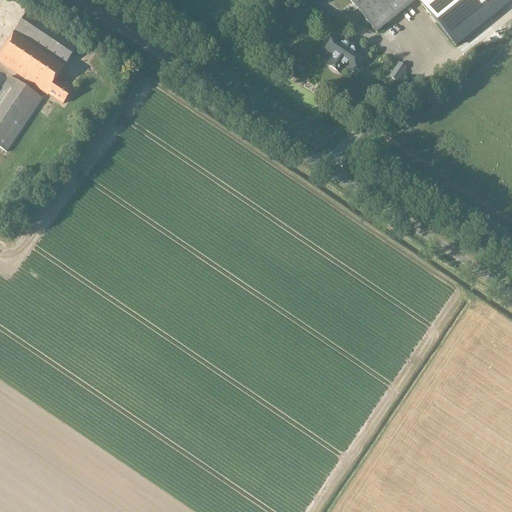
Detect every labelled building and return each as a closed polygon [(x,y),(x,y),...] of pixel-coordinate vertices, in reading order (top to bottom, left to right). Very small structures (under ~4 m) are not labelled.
[(511,0),(348,0),(376,33),(416,0),(419,0),(455,46),(509,2),(510,3),(511,0)] [(78,47),(69,42),(65,39),(27,13),(0,53),(0,63),(46,94),(46,93),(63,104),(72,91),(55,80),(78,47)] [(69,42),(73,36),(69,33),(67,36),(65,39),(69,42)] [(328,64),(341,72),(346,64),(354,70),(363,57),(355,52),(358,46),(346,37),(342,43),(333,37),(325,50),(333,56),(328,64)] [(487,39),(482,43),(485,47),(491,43),(487,39)] [(399,63),(389,77),(396,82),(405,68),(399,63)] [(0,148),(7,153),(43,100),(9,77),(0,91),(0,148)]
